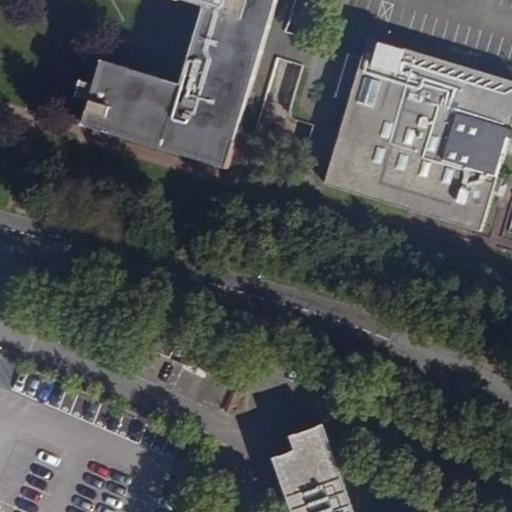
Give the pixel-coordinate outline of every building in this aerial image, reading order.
[(194,0),(173,72),(93,49),(86,74),(70,69),(65,87),(81,91),(72,117),(221,158),(234,117),(267,0),(194,0)] [(511,110),(511,106),(511,69),(364,28),(359,48),(341,42),(336,61),(329,86),(347,91),(321,173),(478,222),(501,146),(506,129),(511,131),(511,110)] [(182,337),(154,325),(145,346),(173,358),(182,337)] [(243,364),(199,345),(190,363),(235,383),(243,364)] [(357,511),(337,452),(328,425),(295,436),(300,451),(278,459),(292,498),(296,511),(357,511)]
